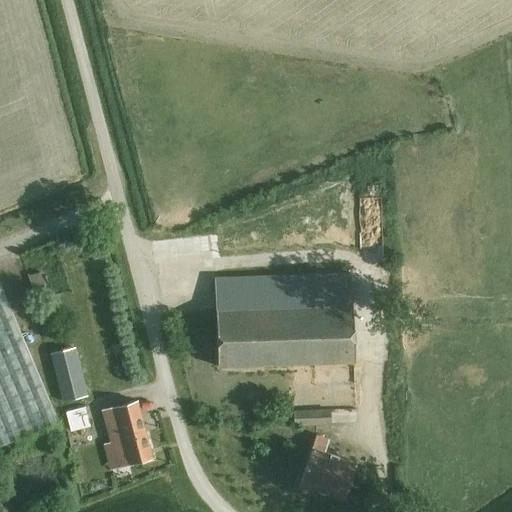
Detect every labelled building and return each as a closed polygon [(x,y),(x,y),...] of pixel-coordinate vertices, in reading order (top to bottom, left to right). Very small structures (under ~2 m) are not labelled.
[(205,286),(209,276),(188,269),(184,279),(205,286)] [(215,278),(216,314),(218,365),(354,361),(351,274),(215,278)] [(0,445),(58,422),(0,282),(0,445)] [(152,458),(144,433),(135,400),(103,410),(120,467),(152,458)] [(293,411),(294,425),(355,422),(354,408),(293,411)] [(345,499),(356,463),(323,453),(327,439),(315,435),(300,485),(345,499)]
